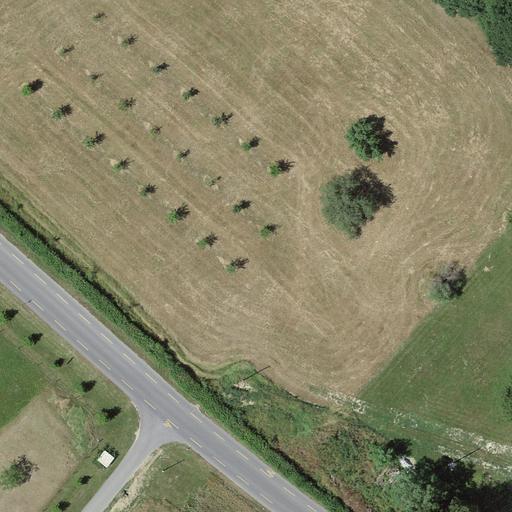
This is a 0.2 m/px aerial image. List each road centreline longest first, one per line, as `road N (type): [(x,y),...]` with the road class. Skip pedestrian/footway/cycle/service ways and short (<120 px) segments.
road 1 (tertiary): [(302,511),(0,258)]
road 2 (track): [(174,410),(91,511)]
